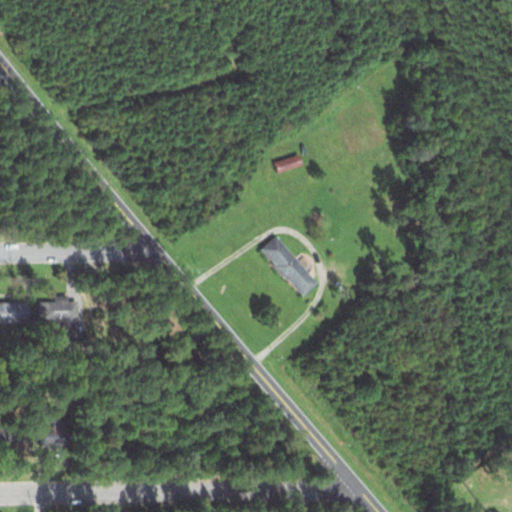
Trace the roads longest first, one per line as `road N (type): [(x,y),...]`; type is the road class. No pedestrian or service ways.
road 1 (residential): [(379,511),(0,63)]
road 2 (residential): [(0,486),(359,488)]
road 3 (track): [(227,53),(226,72),(213,78),(44,116)]
road 4 (residential): [(0,252),(156,250)]
